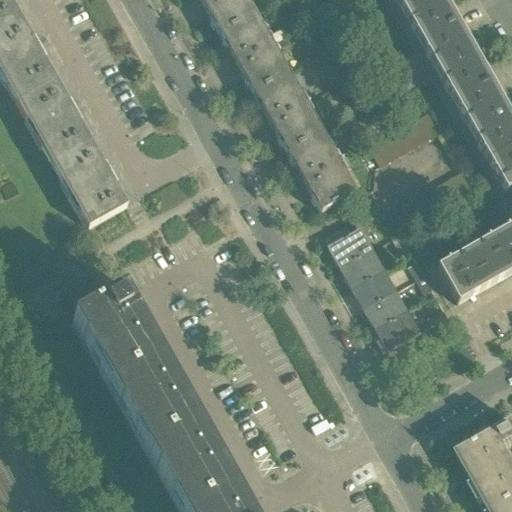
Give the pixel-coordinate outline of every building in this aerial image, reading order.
[(0,0),(0,77),(87,232),(126,210),(6,0),(0,0)] [(196,0),(229,57),(319,217),(355,197),(274,55),(281,51),(278,45),(271,49),(270,49),(275,46),(270,38),(266,41),(242,0),(196,0)] [(511,127),(439,0),(393,0),(504,195),(511,190),(511,127)] [(426,117),(416,122),(428,143),(438,138),(426,117)] [(416,122),(406,128),(418,149),(428,143),(416,122)] [(406,128),(396,134),(408,154),(418,149),(406,128)] [(396,134),(387,139),(398,160),(408,154),(396,134)] [(387,139),(377,145),(389,165),(398,160),(387,139)] [(389,165),(377,145),(367,150),(379,171),(389,165)] [(459,176),(449,182),(461,202),(471,197),(459,176)] [(449,182),(439,187),(451,208),(461,202),(449,182)] [(439,187),(430,193),(442,214),(451,208),(439,187)] [(430,193),(420,198),(432,219),(442,214),(430,193)] [(420,198),(410,204),(422,225),(432,219),(420,198)] [(422,225),(410,204),(400,209),(412,230),(422,225)] [(383,229),(391,243),(399,238),(391,224),(383,229)] [(511,229),(437,272),(436,272),(456,308),(457,307),(511,275),(511,229)] [(339,273),(351,266),(371,255),(358,233),(326,251),(326,252),(327,252),(338,272),(337,272),(338,273),(339,273)] [(399,238),(391,243),(399,257),(407,252),(399,238)] [(349,293),(350,294),(383,275),(371,255),(351,266),(339,273),(350,293),(349,293)] [(407,271),(414,285),(422,280),(415,266),(407,271)] [(361,314),(361,315),(394,296),(383,275),(350,294),(351,294),(362,314),(361,314)] [(422,280),(414,285),(422,298),(430,294),(422,280)] [(373,335),(373,336),(406,317),(394,296),(361,315),(362,315),(374,334),(373,335)] [(242,511),(163,374),(128,311),(130,310),(125,302),(124,303),(121,297),(113,302),(109,304),(71,326),(71,327),(72,327),(177,511),(242,511)] [(424,334),(430,345),(431,345),(452,333),(442,314),(428,322),(432,329),(424,334)] [(406,317),(373,336),(374,335),(385,355),(385,356),(385,357),(418,338),(406,317)] [(511,511),(511,473),(501,454),(506,452),(507,452),(507,451),(509,450),(509,451),(511,450),(510,449),(511,448),(511,426),(511,427),(510,427),(509,427),(510,428),(508,429),(507,428),(506,429),(506,430),(504,431),(504,430),(503,431),(503,432),(501,433),(500,432),(499,433),(500,434),(498,435),(497,434),(496,435),(497,436),(456,459),(457,460),(458,460),(465,472),(464,473),(465,474),(474,488),(473,488),(474,490),(483,504),(482,504),(483,506),(483,505),(487,511),(511,511)]
